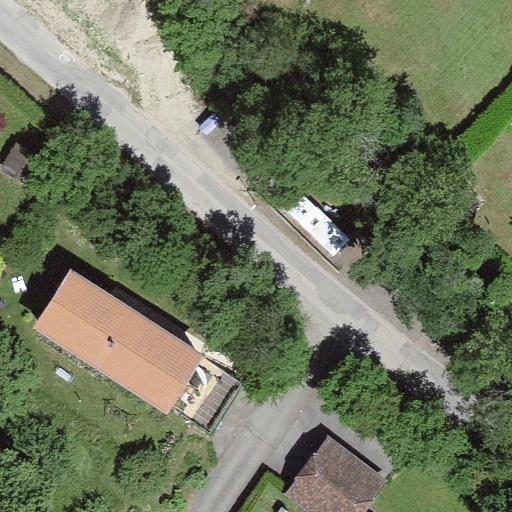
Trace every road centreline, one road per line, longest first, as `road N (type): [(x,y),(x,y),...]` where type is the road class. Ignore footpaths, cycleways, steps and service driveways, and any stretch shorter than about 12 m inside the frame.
road 1 (residential): [(511,444),(362,341),(0,19)]
road 2 (unknown): [(362,341),(222,511)]
